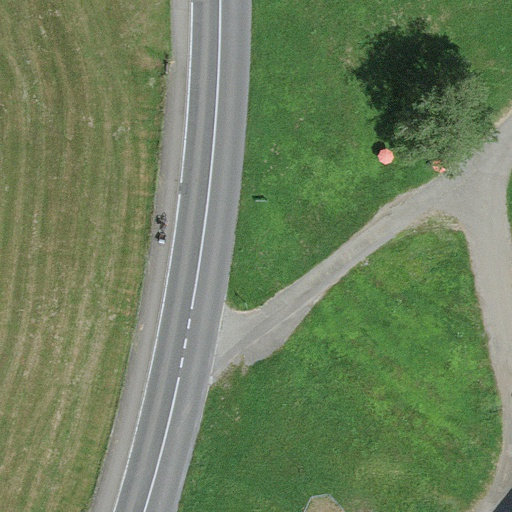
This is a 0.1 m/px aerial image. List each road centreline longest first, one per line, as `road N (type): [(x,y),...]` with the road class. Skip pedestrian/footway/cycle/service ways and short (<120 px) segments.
road 1 (primary): [(220,0),(221,125),(190,330),(143,511)]
road 2 (unknown): [(262,511),(288,303)]
